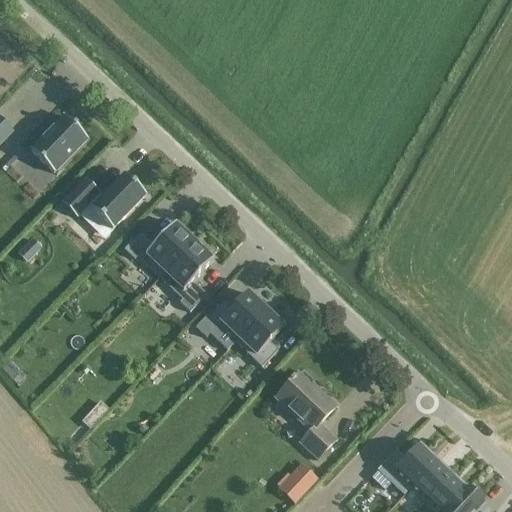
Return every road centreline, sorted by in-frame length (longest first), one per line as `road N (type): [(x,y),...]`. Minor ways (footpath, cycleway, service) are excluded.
road 1 (unclassified): [(429,395),(10,0)]
road 2 (residential): [(314,511),(429,395)]
